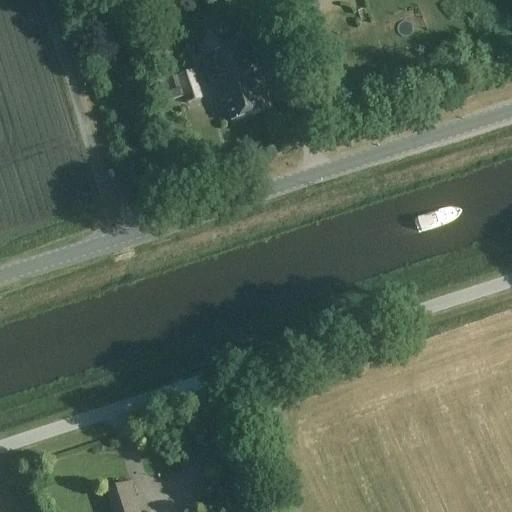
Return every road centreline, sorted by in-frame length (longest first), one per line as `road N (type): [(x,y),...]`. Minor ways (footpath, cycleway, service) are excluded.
road 1 (unclassified): [(0,448),(511,282)]
road 2 (tertiary): [(117,238),(511,110)]
road 3 (unclassified): [(117,238),(42,0)]
road 4 (tertiary): [(0,275),(117,238)]
